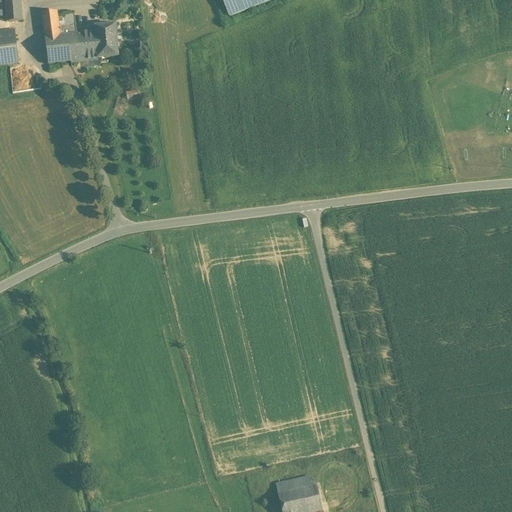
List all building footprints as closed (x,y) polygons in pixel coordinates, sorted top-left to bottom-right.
[(20,0),(4,0),(6,22),(23,21),(20,0)] [(220,0),(226,16),(271,0),(220,0)] [(57,11),(42,13),(45,37),(60,36),(58,16),(57,11)] [(74,13),(63,14),(63,15),(64,26),(76,25),(74,13)] [(64,26),(63,15),(58,16),(60,36),(68,35),(77,34),(76,25),(64,26)] [(115,26),(95,28),(96,32),(98,59),(118,57),(115,26)] [(15,31),(0,32),(0,65),(19,63),(15,31)] [(96,32),(77,34),(68,35),(71,62),(71,63),(98,60),(98,59),(96,32)] [(60,36),(45,37),(49,64),(71,62),(68,35),(60,36)] [(310,477),(276,485),(281,511),(320,511),(323,511),(317,486),(314,487),(313,483),(312,484),(310,477)]
